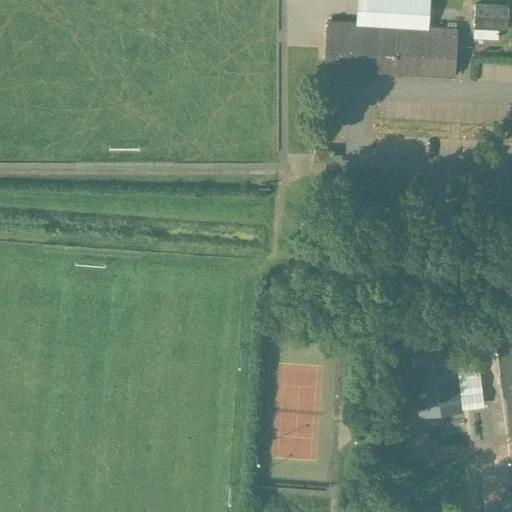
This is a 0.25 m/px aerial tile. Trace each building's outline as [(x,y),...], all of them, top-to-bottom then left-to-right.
[(357,0),(357,23),(429,28),(429,0),(357,0)] [(511,6),(475,5),(474,11),(474,28),(500,30),(509,30),(511,6)] [(328,22),(326,51),(325,62),(325,68),(329,68),(454,76),(455,46),(457,30),(429,28),(357,23),(328,22)] [(446,303),(418,307),(419,318),(420,322),(449,318),(446,303)] [(415,358),(422,414),(459,409),(452,353),(415,358)]
